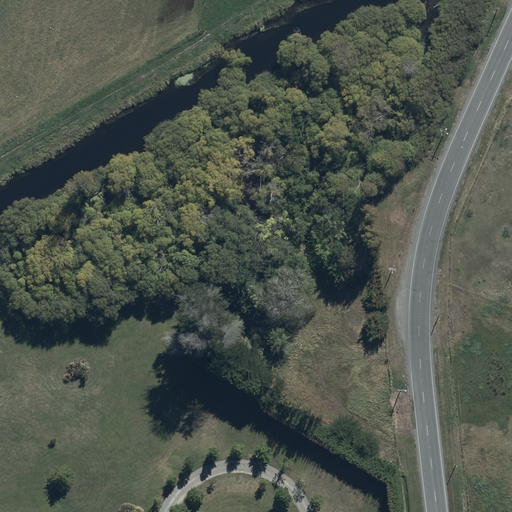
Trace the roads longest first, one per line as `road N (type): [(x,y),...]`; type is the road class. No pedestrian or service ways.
road 1 (tertiary): [(511,35),(437,206),(426,253),(423,371),(440,511)]
road 2 (track): [(0,154),(209,35),(239,6)]
